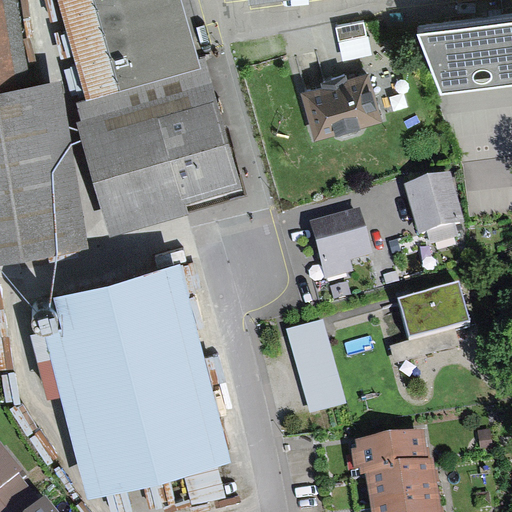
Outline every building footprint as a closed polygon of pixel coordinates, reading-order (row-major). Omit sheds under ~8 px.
[(0,0),(0,93),(32,88),(18,0),(0,0)] [(200,69),(180,0),(56,0),(86,101),(200,69)] [(511,18),(421,31),(442,91),(511,81),(511,18)] [(329,29),(332,42),(361,35),(358,22),(329,29)] [(86,101),(77,104),(82,121),(78,122),(112,236),(185,215),(182,204),(241,186),(205,66),(86,101)] [(301,93),(313,134),(371,117),(359,76),(301,93)] [(0,265),(88,249),(60,83),(32,88),(0,93),(0,265)] [(441,180),(402,192),(417,238),(455,226),(441,180)] [(363,260),(352,215),(305,226),(316,272),(363,260)] [(222,451),(171,268),(45,303),(97,486),(222,451)] [(450,292),(393,309),(403,346),(460,329),(450,292)] [(315,328),(285,336),(307,412),(336,403),(315,328)] [(352,451),(356,479),(418,469),(414,441),(352,451)] [(0,456),(0,511),(6,511),(25,496),(9,477),(14,473),(0,456)] [(423,497),(418,469),(362,479),(366,507),(423,497)] [(425,511),(423,497),(366,507),(367,511),(425,511)] [(37,511),(26,498),(7,511),(37,511)]
